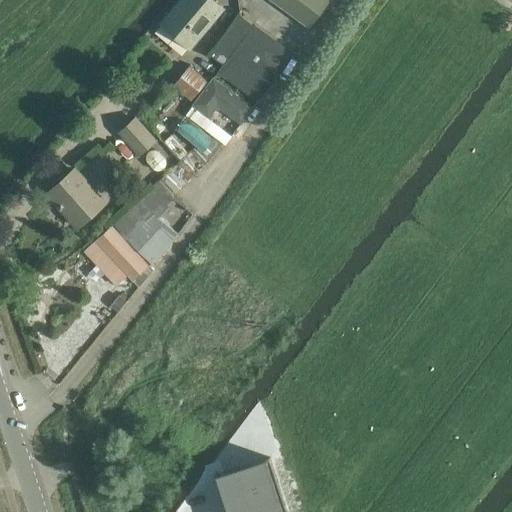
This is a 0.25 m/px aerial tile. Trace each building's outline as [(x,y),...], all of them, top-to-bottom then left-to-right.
[(190,46),(222,8),(212,0),(181,0),(162,23),(190,46)] [(276,0),(311,26),(330,0),(276,0)] [(241,15),(212,55),(221,62),(215,71),(258,102),(287,64),(286,63),(293,53),(241,15)] [(186,97),(193,102),(207,82),(190,70),(188,68),(174,87),(187,97),(186,97)] [(207,82),(193,102),(210,115),(217,105),(242,123),(255,106),(212,75),(207,82)] [(155,140),(136,119),(121,132),(140,153),(155,140)] [(207,164),(195,150),(173,169),(185,183),(207,164)] [(105,202),(75,170),(48,194),(78,226),(105,202)] [(164,208),(177,194),(161,179),(112,222),(126,236),(136,227),(139,230),(140,229),(146,235),(158,222),(157,220),(160,216),(164,208)] [(152,264),(176,234),(178,232),(168,224),(160,225),(158,222),(146,235),(140,229),(139,230),(136,227),(126,236),(152,264)] [(141,256),(112,224),(85,251),(117,285),(128,274),(140,286),(153,269),(148,265),(149,265),(141,256)] [(123,385),(101,392),(106,407),(128,399),(123,385)] [(288,511),(270,457),(217,475),(229,511),(288,511)]
